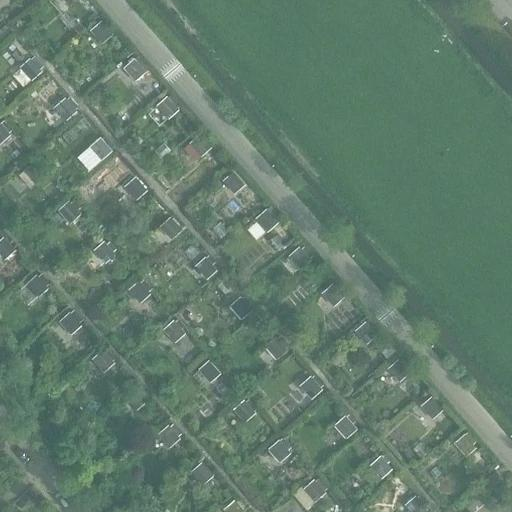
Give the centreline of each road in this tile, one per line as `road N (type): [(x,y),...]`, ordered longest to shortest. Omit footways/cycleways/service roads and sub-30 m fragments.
road 1 (unclassified): [(511,456),(109,0)]
road 2 (residential): [(80,511),(0,420)]
